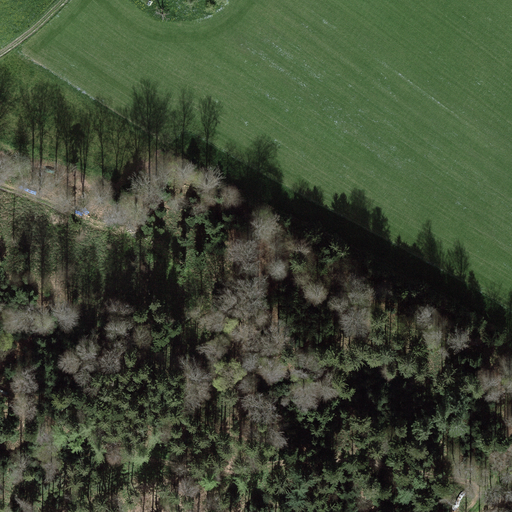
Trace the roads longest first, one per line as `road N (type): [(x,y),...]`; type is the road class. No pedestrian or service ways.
road 1 (track): [(492,485),(323,466),(197,470),(87,438),(0,390)]
road 2 (track): [(0,159),(103,231)]
